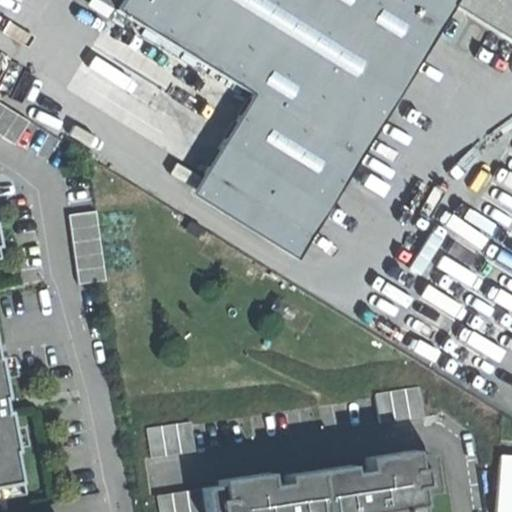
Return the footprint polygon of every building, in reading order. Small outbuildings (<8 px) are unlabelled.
[(511,0),(131,0),(121,17),(257,100),(209,179),(316,245),(459,11),(511,43),(511,0)] [(0,136),(13,145),(27,122),(0,104),(0,136)] [(302,266),(316,245),(209,179),(196,200),(302,266)] [(94,211),(67,215),(77,284),(104,280),(94,211)] [(5,356),(0,356),(0,377),(9,376),(5,356)] [(379,423),(423,416),(419,387),(375,394),(379,423)] [(0,485),(16,483),(10,452),(13,452),(12,447),(8,427),(5,411),(1,411),(0,403),(0,485)] [(190,422),(146,429),(150,458),(195,451),(190,422)] [(19,426),(8,427),(12,447),(22,445),(19,426)] [(219,480),(219,484),(205,486),(208,511),(420,511),(420,506),(418,494),(435,492),(429,452),(412,455),(411,450),(365,457),(367,470),(348,473),(348,467),(284,477),(285,485),(267,488),(264,473),(219,480)] [(510,456),(498,455),(493,511),(511,511),(511,457),(510,457),(510,456)]
